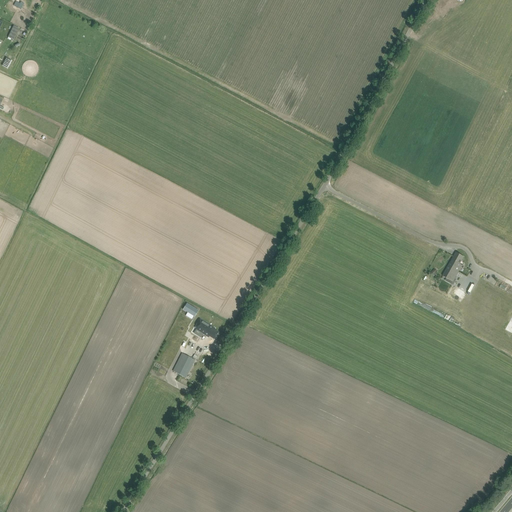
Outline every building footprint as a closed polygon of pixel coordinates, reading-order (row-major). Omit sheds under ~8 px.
[(20,4),(16,2),(13,7),(21,11),(23,6),(20,4)] [(14,26),(8,37),(14,40),(19,29),(14,26)] [(7,58),(2,66),(8,69),(12,61),(7,58)] [(456,252),(443,276),(453,282),(464,261),(462,260),(464,257),(456,252)] [(480,333),(495,340),(509,309),(511,311),(511,310),(511,288),(503,284),(480,333)] [(187,304),(183,310),(188,312),(186,316),(192,319),(194,316),(198,310),(187,304)] [(196,329),(194,333),(198,336),(201,338),(204,334),(207,337),(208,335),(214,339),(218,332),(212,328),(213,327),(200,319),(197,324),(198,324),(195,328),(196,329)] [(182,354),(173,372),(186,378),(195,360),(182,354)]
